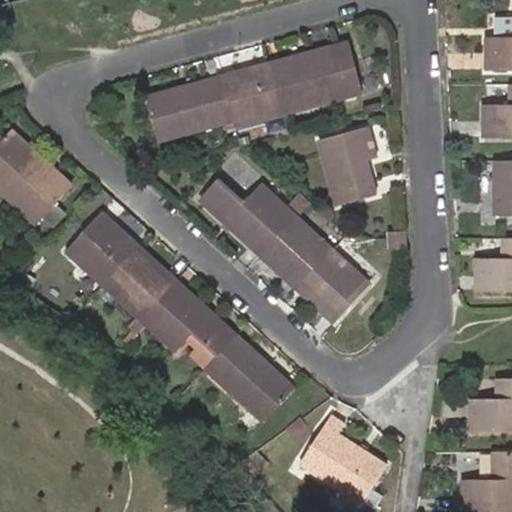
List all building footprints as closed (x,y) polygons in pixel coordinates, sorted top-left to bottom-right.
[(484,65),(511,64),(511,13),(508,14),(509,31),(482,32),(484,65)] [(343,43),(327,47),(335,75),(320,79),(326,101),(355,92),(343,43)] [(335,75),(327,47),(264,65),(278,115),(326,101),(320,79),(335,75)] [(278,115),(264,65),(214,79),(225,122),(228,129),(278,115)] [(511,78),(506,79),(507,100),(481,100),(483,133),(511,132),(511,78)] [(225,122),(214,79),(141,101),(153,142),(225,122)] [(314,140),(333,205),(371,194),(362,161),(371,158),(363,127),(314,140)] [(0,193),(11,203),(48,165),(10,132),(0,143),(0,193)] [(511,153),(492,154),(494,208),(511,206),(511,153)] [(72,185),(48,165),(11,203),(37,225),(72,185)] [(196,199),(256,254),(292,216),(257,185),(241,202),(215,179),(196,199)] [(103,285),(138,246),(101,214),(96,209),(61,248),(67,253),(103,285)] [(292,216),(256,254),(294,287),(330,250),(292,216)] [(399,248),(400,230),(382,230),(383,249),(399,248)] [(511,285),(511,230),(500,231),(500,252),(474,253),(475,286),(511,285)] [(175,278),(138,246),(103,285),(140,317),(175,278)] [(330,250),(294,287),(333,323),(368,284),(330,250)] [(218,354),(237,333),(175,278),(140,317),(179,352),(191,338),(195,333),(218,354)] [(206,368),(206,366),(208,365),(218,354),(195,333),(191,338),(179,352),(202,371),(206,368)] [(266,418),(296,384),(237,333),(218,354),(208,365),(206,366),(266,418)] [(511,433),(511,381),(494,381),(494,401),(467,402),(467,433),(511,433)] [(296,459),(361,500),(387,456),(339,429),(344,422),(326,411),(296,459)] [(511,511),(511,452),(488,453),(488,483),(457,483),(457,511),(511,511)] [(234,463),(243,470),(250,479),(257,473),(255,471),(257,468),(249,462),(245,455),(234,463)]
